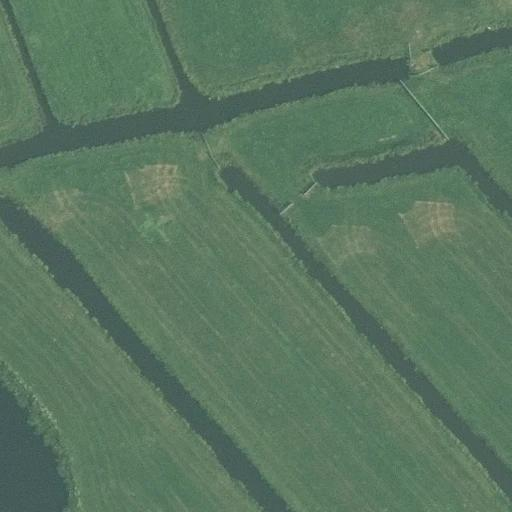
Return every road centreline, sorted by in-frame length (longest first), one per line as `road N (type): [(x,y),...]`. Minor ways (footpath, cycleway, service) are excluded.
road 1 (track): [(511,62),(427,80),(511,165)]
road 2 (track): [(427,80),(407,22),(499,0)]
